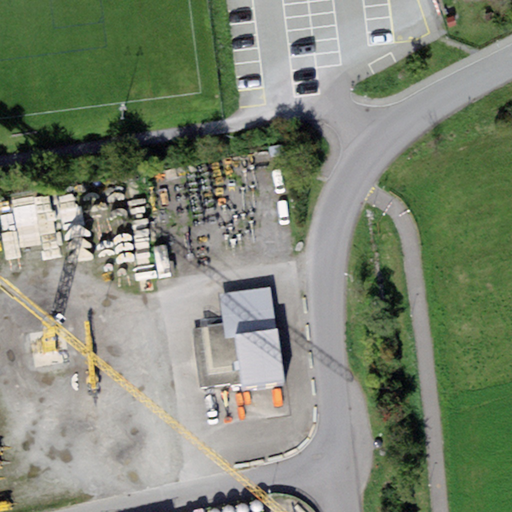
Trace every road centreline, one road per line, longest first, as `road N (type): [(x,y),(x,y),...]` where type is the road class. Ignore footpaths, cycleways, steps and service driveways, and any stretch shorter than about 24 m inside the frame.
road 1 (unclassified): [(335,466),(323,286),(326,230),(341,187),(380,135),(511,62)]
road 2 (unclassified): [(118,511),(335,466)]
